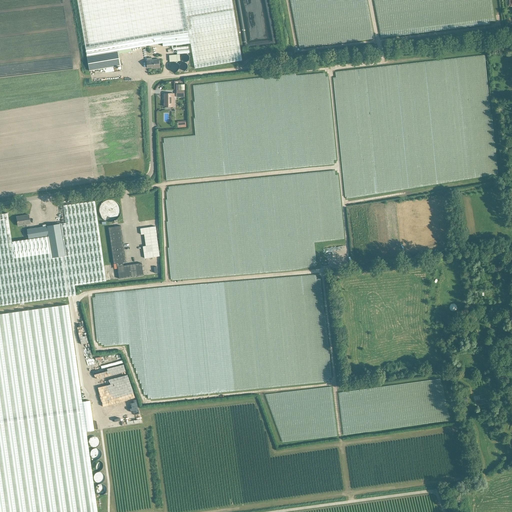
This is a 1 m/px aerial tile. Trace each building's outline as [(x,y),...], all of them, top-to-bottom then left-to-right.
[(78,0),(88,56),(90,71),(121,66),(119,54),(132,51),(132,48),(156,44),(163,43),(163,46),(175,45),(191,44),(192,51),(195,68),(242,60),(232,0),(78,0)] [(252,42),(269,39),(262,0),(243,0),(249,30),(250,29),(252,42)] [(147,60),(148,68),(154,67),(154,68),(160,68),(159,59),(152,60),(152,58),(147,58),(147,60)] [(172,99),(174,99),(174,94),(165,94),(165,100),(166,100),(166,102),(165,102),(165,107),(167,107),(168,107),(168,108),(170,108),(171,107),(172,107),(172,99)] [(0,304),(75,295),(74,285),(106,281),(95,201),(63,205),(65,223),(27,229),(28,239),(12,242),(8,213),(0,214),(0,304)] [(23,216),(16,218),(18,226),(30,224),(28,215),(23,215),(23,216)] [(117,264),(119,279),(143,275),(141,263),(123,266),(123,263),(126,263),(121,226),(109,228),(114,264),(117,264)] [(155,226),(140,228),(141,235),(144,234),(146,246),(143,246),(145,258),(160,256),(155,226)] [(498,339),(496,336),(494,337),(497,343),(498,342),(499,343),(500,342),(501,342),(502,340),(506,337),(508,337),(508,336),(509,336),(509,335),(508,335),(509,335),(508,334),(509,334),(511,331),(511,330),(511,328),(509,326),(506,327),(505,326),(505,325),(505,326),(503,325),(504,324),(503,325),(502,324),(501,323),(501,318),(497,318),(496,318),(494,320),(491,315),(486,318),(489,322),(491,322),(493,325),(496,325),(499,329),(500,330),(499,332),(501,335),(500,336),(501,337),(498,339)] [(119,370),(60,382),(62,395),(68,394),(66,389),(69,388),(69,392),(121,381),(119,370)] [(90,400),(82,402),(86,431),(94,430),(90,400)]
